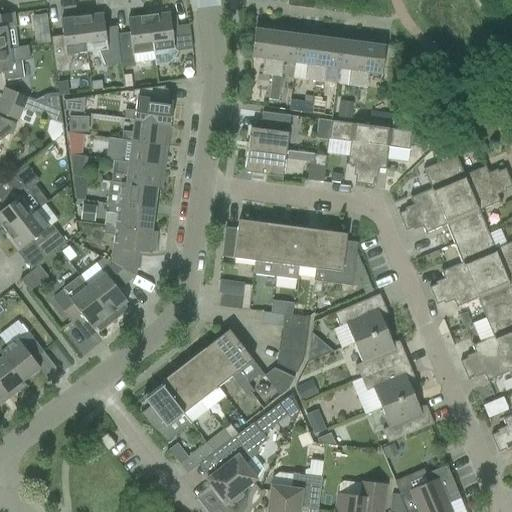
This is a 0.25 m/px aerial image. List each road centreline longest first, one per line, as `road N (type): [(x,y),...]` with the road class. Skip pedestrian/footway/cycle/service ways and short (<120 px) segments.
road 1 (residential): [(504,508),(378,212),(206,188)]
road 2 (residential): [(96,383),(180,310),(194,274),(206,188)]
road 3 (residential): [(206,188),(215,74),(208,0)]
road 4 (residential): [(195,511),(96,383)]
road 5 (residential): [(0,467),(96,383)]
